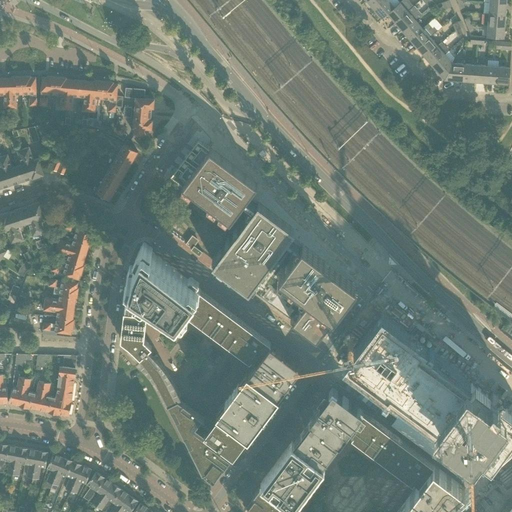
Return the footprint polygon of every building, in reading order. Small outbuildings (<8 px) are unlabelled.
[(367,0),(367,1),(374,10),(385,0),(367,0)] [(385,0),(374,10),(382,19),(387,14),(387,13),(394,7),(399,3),(396,0),(385,0)] [(394,7),(387,13),(387,14),(394,22),(413,6),(407,0),(402,0),(399,2),(399,3),(394,7)] [(489,2),(488,14),(505,15),(506,4),(489,2)] [(394,22),(402,31),(414,20),(421,14),(414,5),(413,6),(394,22)] [(483,25),(488,25),(504,26),(505,15),(488,14),(484,13),(483,25)] [(402,31),(409,39),(422,28),(414,20),(402,31)] [(452,25),(455,32),(459,28),(462,27),(460,21),(452,25)] [(409,39),(417,48),(429,37),(437,31),(435,28),(433,30),(428,23),(422,28),(409,39)] [(504,26),(488,25),(487,37),(503,38),(504,26)] [(459,28),(455,32),(457,38),(465,35),(462,27),(459,28)] [(417,48),(424,57),(437,46),(429,37),(417,48)] [(424,57),(432,65),(444,54),(449,50),(441,42),(437,46),(424,57)] [(432,65),(444,79),(452,63),(444,54),(432,65)] [(444,79),(463,81),(464,64),(452,63),(444,79)] [(463,81),(474,82),(475,65),(464,64),(463,81)] [(474,82),(485,82),(487,66),(475,65),(474,82)] [(485,82),(497,83),(498,67),(487,66),(485,82)] [(498,67),(497,83),(508,84),(510,67),(498,67)] [(12,78),(11,78),(12,108),(16,108),(16,95),(24,94),(23,76),(11,76),(12,78)] [(31,76),(23,76),(24,94),(28,94),(29,94),(32,94),(32,98),(29,98),(29,106),(37,106),(36,98),(36,87),(35,77),(31,77),(31,76)] [(40,97),(40,105),(47,106),(47,98),(44,98),(44,94),(48,94),(54,95),(56,77),(47,76),(47,77),(42,77),(41,87),(41,94),(40,96),(40,97)] [(59,109),(65,109),(68,79),(66,79),(66,78),(56,77),(54,95),(60,95),(59,109)] [(11,78),(0,78),(0,95),(3,95),(3,109),(12,108),(11,78)] [(73,97),(79,97),(80,80),(68,79),(65,109),(72,110),(73,97)] [(82,111),(90,112),(93,81),(80,80),(79,97),(83,98),(82,111)] [(93,81),(90,112),(95,112),(96,99),(104,100),(106,81),(94,80),(94,81),(93,81)] [(113,82),(106,81),(104,100),(112,100),(112,104),(108,104),(108,111),(115,112),(116,106),(122,106),(122,96),(117,96),(118,84),(113,83),(113,82)] [(124,107),(124,112),(151,114),(151,108),(153,108),(154,99),(144,98),(145,89),(125,88),(125,97),(135,98),(134,109),(132,109),(132,107),(124,107)] [(151,114),(124,112),(123,117),(131,118),(131,116),(133,116),(132,128),(134,128),(133,135),(143,136),(144,129),(151,129),(152,120),(150,120),(151,114)] [(35,127),(28,128),(33,142),(39,140),(35,127)] [(113,127),(112,134),(123,140),(127,134),(113,127)] [(94,129),(85,130),(85,138),(95,138),(94,129)] [(185,156),(171,175),(179,182),(230,220),(246,198),(246,197),(254,188),(257,183),(231,163),(207,145),(198,139),(188,153),(185,156)] [(124,144),(117,156),(130,164),(137,151),(131,148),(132,147),(129,146),(129,147),(124,144)] [(29,147),(23,149),(33,178),(44,175),(40,165),(38,158),(33,160),(29,147)] [(23,149),(16,151),(20,164),(17,165),(22,182),(30,179),(32,178),(32,179),(33,178),(23,149)] [(7,154),(2,156),(11,185),(14,184),(22,182),(17,165),(12,167),(7,154)] [(2,156),(0,156),(0,186),(1,189),(11,185),(2,156)] [(117,156),(109,168),(123,176),(130,164),(117,156)] [(71,157),(68,168),(77,170),(79,159),(71,157)] [(55,160),(51,169),(56,171),(60,163),(55,160)] [(62,163),(58,172),(63,174),(67,166),(62,163)] [(109,168),(102,180),(116,188),(123,176),(109,168)] [(116,188),(102,180),(95,192),(100,195),(103,197),(103,196),(109,200),(116,188)] [(40,201),(29,205),(39,234),(43,233),(45,232),(44,228),(40,219),(45,217),(43,211),(40,201)] [(258,202),(213,263),(245,287),(295,324),(313,338),(316,340),(332,320),(357,286),(355,283),(336,270),(320,257),(302,244),(290,235),(294,229),(258,202)] [(29,205),(18,209),(23,225),(28,223),(32,236),(39,234),(29,205)] [(8,212),(7,212),(17,242),(23,239),(19,226),(23,225),(18,209),(8,212)] [(7,212),(0,214),(0,227),(2,232),(6,230),(11,244),(17,242),(7,212)] [(76,228),(73,237),(91,242),(93,235),(92,234),(93,230),(79,225),(79,226),(73,224),(73,223),(66,221),(64,228),(71,231),(72,227),(76,228)] [(120,340),(120,341),(140,358),(141,360),(143,362),(146,366),(152,375),(156,383),(160,390),(166,401),(167,404),(201,473),(247,511),(465,511),(490,491),(332,373),(337,366),(359,335),(332,314),(323,326),(309,346),(301,340),(215,276),(213,264),(224,248),(233,243),(242,230),(237,226),(232,225),(228,225),(223,226),(219,228),(201,251),(192,244),(197,238),(192,235),(186,244),(182,250),(187,254),(175,270),(142,245),(133,267),(126,293),(124,301),(120,339),(120,340)] [(58,239),(56,245),(85,254),(89,243),(90,244),(91,242),(73,237),(71,243),(58,239)] [(67,255),(66,261),(83,267),(84,265),(82,264),(85,254),(56,245),(54,251),(67,255)] [(26,260),(20,268),(25,272),(30,265),(26,260)] [(83,267),(66,261),(63,270),(59,269),(60,265),(53,263),(51,271),(58,273),(58,272),(78,279),(80,274),(81,274),(83,267)] [(60,284),(59,293),(77,296),(78,287),(77,287),(77,282),(56,279),(49,278),(48,286),(55,287),(56,284),(60,284)] [(44,297),(43,304),(74,308),(76,297),(77,297),(77,296),(59,293),(58,299),(44,297)] [(19,295),(16,304),(22,306),(25,297),(19,295)] [(56,312),(55,318),(74,321),(74,319),(73,319),(74,308),(43,304),(42,311),(56,312)] [(74,321),(55,318),(54,327),(50,326),(50,323),(43,322),(42,329),(43,329),(50,330),(57,331),(71,333),(71,328),(73,329),(74,321)] [(383,319),(350,364),(388,392),(390,390),(435,424),(434,425),(490,466),(511,446),(511,414),(467,381),(465,384),(419,350),(421,348),(383,319)] [(16,354),(15,365),(26,365),(26,360),(26,354),(16,354)] [(38,354),(36,366),(46,366),(46,361),(46,355),(38,354)] [(61,358),(55,397),(63,399),(60,414),(66,415),(69,414),(71,401),(75,368),(77,356),(76,355),(71,355),(64,355),(63,358),(61,358)] [(11,393),(9,403),(19,405),(25,378),(19,376),(16,388),(12,388),(11,393)] [(25,378),(19,405),(29,407),(32,392),(28,391),(31,379),(25,378)] [(32,392),(29,407),(39,409),(45,382),(38,381),(35,393),(32,392)] [(45,382),(39,409),(48,412),(52,396),(48,395),(51,383),(45,382)] [(52,396),(48,412),(60,414),(63,399),(55,397),(52,396)] [(8,445),(5,460),(9,461),(6,473),(13,474),(18,447),(8,445)] [(13,474),(19,475),(21,463),(25,464),(25,463),(28,448),(18,447),(13,474)] [(25,463),(25,464),(28,464),(26,476),(32,478),(33,477),(37,450),(28,448),(25,463)] [(33,477),(32,478),(39,479),(41,467),(45,467),(46,462),(48,452),(37,450),(33,477)] [(50,470),(46,481),(52,484),(52,483),(63,457),(53,454),(49,463),(47,469),(50,470)] [(52,483),(52,484),(58,486),(62,475),(66,476),(66,475),(72,461),(63,457),(52,483)] [(69,477),(64,489),(71,491),(81,465),(72,461),(66,475),(66,476),(69,477)] [(71,491),(76,494),(81,482),(85,484),(87,478),(91,469),(81,465),(71,491)] [(90,487),(83,497),(88,501),(96,490),(104,477),(96,471),(90,480),(87,485),(90,487)] [(98,492),(91,503),(96,506),(113,483),(104,477),(96,490),(95,490),(98,492)] [(113,483),(96,506),(101,510),(109,500),(112,502),(112,501),(121,489),(113,483)] [(115,504),(109,511),(116,511),(129,495),(121,489),(112,501),(112,502),(115,504)] [(116,511),(124,511),(125,511),(126,511),(129,511),(132,509),(137,501),(129,495),(116,511)] [(145,511),(148,508),(140,503),(134,511),(133,511),(145,511)]
